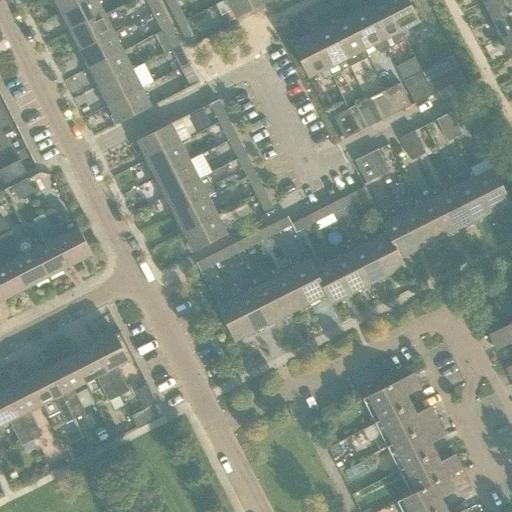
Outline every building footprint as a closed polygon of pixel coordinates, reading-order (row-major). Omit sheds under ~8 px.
[(61,14),(89,0),(53,0),(57,8),(55,9),(59,16),(61,15),(61,14)] [(89,0),(61,14),(61,15),(67,26),(64,27),(68,34),(70,33),(70,32),(104,15),(96,0),(89,0)] [(156,0),(145,0),(152,13),(161,8),(156,0)] [(168,5),(177,23),(186,19),(177,0),(168,5)] [(226,0),(232,10),(226,13),(230,20),(269,0),(268,0),(226,0)] [(383,40),(388,49),(406,40),(401,31),(400,32),(384,0),(378,0),(371,4),(370,1),(363,5),(364,7),(365,7),(382,41),(383,40)] [(384,0),(400,32),(401,31),(419,22),(407,0),(384,0)] [(511,0),(490,0),(484,4),(483,3),(480,4),(481,11),(486,10),(492,21),(492,22),(511,11),(511,0)] [(363,50),(365,50),(375,45),(379,54),(388,49),(383,40),(382,41),(365,7),(364,7),(353,13),(352,10),(345,14),(346,17),(347,16),(363,50)] [(117,8),(104,15),(70,32),(70,33),(76,44),(73,45),(77,53),(80,51),(79,50),(114,34),(113,33),(108,23),(121,16),(117,8)] [(152,13),(161,32),(171,27),(161,8),(152,13)] [(511,11),(492,22),(492,21),(489,23),(491,30),(496,29),(501,39),(502,40),(511,34),(511,11)] [(328,25),(349,67),(368,57),(365,50),(363,50),(347,16),(346,17),(335,23),(333,20),(326,23),(327,25),(328,25)] [(186,19),(177,23),(187,42),(196,37),(186,19)] [(328,25),(327,25),(316,31),(315,29),(308,32),(309,35),(310,35),(330,77),(349,67),(328,25)] [(79,50),(80,51),(85,62),(83,64),(86,71),(89,70),(88,68),(123,52),(118,42),(131,35),(126,26),(113,33),(114,34),(79,50)] [(161,32),(171,50),(180,46),(171,27),(161,32)] [(511,34),(502,40),(501,39),(499,40),(501,48),(505,47),(511,59),(511,58),(511,34)] [(310,35),(309,35),(298,41),(296,38),(289,42),(308,78),(321,72),(324,79),(330,77),(310,35)] [(180,46),(171,50),(180,69),(189,64),(180,46)] [(88,68),(89,70),(95,81),(92,82),(95,89),(98,88),(98,87),(132,71),(123,52),(88,68)] [(421,73),(432,95),(439,91),(452,84),(454,89),(467,82),(454,56),(441,62),(421,73)] [(189,64),(180,69),(190,87),(199,83),(189,64)] [(107,106),(142,89),(132,71),(98,87),(98,88),(104,99),(101,101),(105,108),(107,107),(107,106)] [(421,73),(404,81),(415,103),(432,95),(421,73)] [(384,91),(395,113),(411,105),(400,83),(392,87),(384,91)] [(107,106),(107,107),(113,117),(111,119),(114,126),(151,107),(142,89),(107,106)] [(395,113),(384,91),(370,98),(381,120),(395,113)] [(370,98),(366,100),(377,122),(381,120),(370,98)] [(210,104),(220,123),(228,118),(220,102),(219,100),(210,104)] [(366,100),(355,106),(366,128),(377,122),(366,100)] [(348,109),(359,131),(366,128),(355,106),(348,109)] [(359,131),(348,109),(333,117),(345,139),(359,131)] [(203,111),(190,118),(196,130),(209,124),(203,111)] [(452,112),(444,116),(455,137),(462,134),(452,112)] [(171,124),(137,141),(143,153),(140,155),(144,162),(147,161),(146,159),(180,143),(190,138),(188,134),(196,130),(190,118),(188,115),(171,124)] [(455,137),(444,116),(437,120),(448,141),(455,137)] [(220,123),(229,141),(237,137),(228,118),(220,123)] [(415,131),(408,135),(419,156),(426,153),(415,131)] [(419,156),(408,135),(401,139),(412,160),(419,156)] [(229,141),(238,160),(247,155),(237,137),(229,141)] [(146,159),(147,161),(152,172),(150,174),(153,180),(155,179),(155,177),(189,161),(180,143),(146,159)] [(371,153),(382,175),(389,172),(378,150),(371,153)] [(382,175),(371,153),(356,161),(367,183),(382,175)] [(247,155),(238,160),(248,178),(256,174),(247,155)] [(0,169),(0,173),(6,184),(27,174),(19,160),(0,169)] [(199,180),(189,161),(155,177),(155,179),(162,191),(159,192),(162,198),(165,197),(165,196),(199,180)] [(475,178),(491,212),(503,206),(505,210),(511,205),(493,169),(475,178)] [(457,187),(456,188),(473,222),(474,221),(485,216),(487,219),(493,215),(491,212),(475,178),(465,183),(461,173),(453,177),(457,187)] [(248,178),(257,197),(265,192),(256,174),(248,178)] [(232,175),(214,183),(219,192),(237,183),(232,175)] [(208,198),(199,180),(165,196),(165,197),(171,209),(168,210),(172,217),(174,216),(174,215),(208,198)] [(14,188),(20,201),(32,194),(26,182),(14,188)] [(345,197),(349,206),(368,197),(363,188),(345,197)] [(473,222),(456,188),(438,197),(454,231),(455,231),(467,225),(468,228),(475,225),(474,221),(473,222)] [(266,216),(275,211),(265,192),(257,197),(266,216)] [(326,206),(331,216),(349,206),(345,197),(326,206)] [(419,206),(436,240),(447,234),(449,237),(456,234),(455,231),(454,231),(438,197),(419,206)] [(174,215),(174,216),(180,227),(177,229),(181,236),(184,234),(183,233),(217,217),(208,198),(174,215)] [(308,216),(312,225),(331,216),(326,206),(308,216)] [(436,240),(419,206),(401,215),(418,249),(419,248),(430,244),(431,246),(439,243),(436,240)] [(43,215),(70,267),(92,256),(77,228),(65,234),(53,210),(43,215)] [(383,225),(386,233),(387,233),(399,259),(400,258),(412,252),(414,255),(420,252),(419,248),(418,249),(401,215),(391,220),(387,212),(379,216),(383,225)] [(45,244),(35,249),(33,250),(48,278),(70,267),(43,215),(33,220),(45,244)] [(308,216),(291,224),(290,225),(291,227),(290,227),(294,234),(312,225),(308,216)] [(183,233),(184,234),(189,245),(186,247),(190,253),(226,235),(217,217),(183,233)] [(269,226),(274,235),(290,227),(291,227),(290,225),(291,224),(288,217),(269,226)] [(3,219),(0,220),(0,236),(9,232),(3,219)] [(274,235),(269,226),(251,236),(255,245),(274,235)] [(0,236),(0,238),(26,290),(48,278),(33,250),(35,249),(29,237),(15,244),(9,232),(0,236)] [(406,270),(400,258),(399,259),(387,233),(386,233),(368,242),(385,277),(386,277),(398,271),(399,273),(406,270)] [(232,245),(237,254),(255,245),(251,236),(232,245)] [(0,292),(4,301),(26,290),(0,238),(0,263),(1,266),(0,266),(0,292)] [(368,242),(350,251),(367,286),(368,286),(379,280),(381,283),(387,280),(386,277),(385,277),(368,242)] [(214,254),(218,263),(237,254),(232,245),(214,254)] [(350,251),(332,260),(350,295),(361,290),(362,292),(369,289),(368,286),(367,286),(350,251)] [(218,263),(214,254),(195,263),(200,272),(218,263)] [(328,298),(328,299),(331,305),(343,299),(344,301),(352,298),(350,295),(332,260),(314,269),(313,270),(328,298)] [(310,261),(292,270),(308,305),(309,304),(320,298),(322,301),(328,299),(328,298),(313,270),(314,269),(310,261)] [(292,270),(273,280),(290,314),(290,313),(302,308),(303,311),(310,307),(309,304),(308,305),(292,270)] [(290,314),(273,280),(255,289),(271,323),(272,323),(284,317),(285,320),(292,317),(290,313),(290,314)] [(271,323),(255,289),(246,294),(241,283),(232,288),(237,298),(236,298),(253,332),(254,332),(265,326),(267,329),(273,326),(272,323),(271,323)] [(253,332),(236,298),(218,308),(235,342),(246,335),(248,339),(255,335),(254,332),(253,332)] [(510,345),(511,348),(511,324),(489,336),(496,352),(510,345)] [(114,333),(92,345),(119,396),(130,391),(118,367),(129,361),(114,333)] [(70,356),(84,384),(97,378),(109,401),(110,401),(115,410),(123,406),(119,396),(92,345),(70,356)] [(84,384),(70,356),(48,367),(75,419),(84,414),(72,390),(84,384)] [(75,419),(48,367),(26,378),(41,406),(47,419),(59,412),(65,424),(75,419)] [(367,398),(379,422),(411,406),(406,396),(421,389),(414,374),(367,398)] [(41,406),(26,378),(4,390),(31,441),(32,440),(41,436),(29,412),(41,406)] [(153,389),(163,407),(178,398),(167,380),(153,389)] [(31,441),(4,390),(0,392),(0,426),(9,422),(21,446),(22,445),(26,453),(36,448),(32,440),(31,441)] [(154,404),(131,416),(137,427),(159,415),(154,404)] [(416,416),(411,406),(379,422),(392,445),(437,422),(431,408),(416,416)] [(78,419),(83,430),(95,424),(89,413),(78,419)] [(392,445),(404,469),(435,453),(430,445),(445,437),(437,422),(392,445)] [(68,446),(75,459),(91,451),(84,438),(68,446)] [(337,444),(328,448),(334,459),(342,455),(337,444)] [(404,469),(416,493),(416,494),(447,478),(462,470),(455,456),(440,463),(435,453),(404,469)] [(359,477),(353,467),(345,471),(350,482),(359,477)] [(401,500),(407,511),(438,511),(446,508),(441,499),(455,492),(447,478),(416,494),(416,493),(401,500)]
